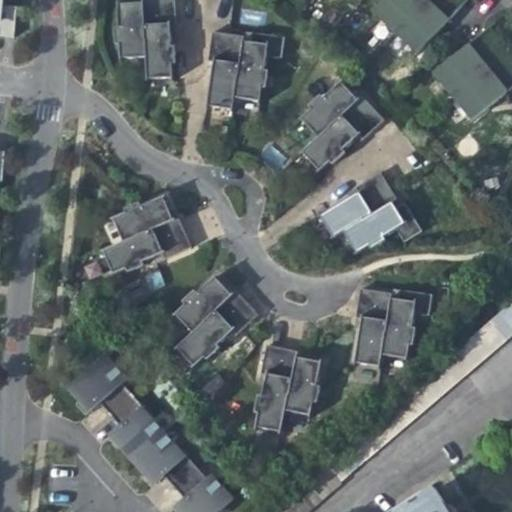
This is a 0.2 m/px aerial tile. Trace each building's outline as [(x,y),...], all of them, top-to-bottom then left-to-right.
[(176,12),(175,0),(144,0),(145,4),(145,13),(176,12)] [(396,34),(425,0),(384,0),(373,13),(396,34)] [(418,55),(450,19),(429,0),(425,0),(396,34),(418,55)] [(429,0),(450,19),(468,2),(465,0),(429,0)] [(145,13),(145,4),(135,5),(119,5),(121,60),(147,59),(146,26),(145,13)] [(0,33),(0,35),(14,37),(17,8),(3,7),(0,33)] [(172,25),(177,25),(177,15),(176,12),(145,13),(146,26),(172,25)] [(173,48),(172,25),(146,26),(147,59),(148,80),(174,79),(173,48)] [(490,70),(510,53),(499,40),(490,28),(469,45),(490,70)] [(244,42),(244,37),(214,33),(211,47),(242,52),(244,42)] [(283,59),(286,38),(253,33),(251,44),(244,42),(242,52),(240,66),(235,99),(261,103),(268,57),(283,59)] [(453,100),(490,70),(469,45),(434,74),(453,100)] [(240,66),(242,52),(211,47),(209,61),(215,62),(240,66)] [(508,93),(511,90),(511,55),(510,53),(490,70),(508,93)] [(235,99),(240,66),(215,62),(208,107),(233,111),(235,99)] [(472,123),(508,93),(490,70),(453,100),(472,123)] [(353,108),(360,102),(342,83),(302,120),(320,139),(344,117),(353,108)] [(385,121),(364,98),(360,102),(353,108),(375,131),(385,121)] [(375,131),(353,108),(344,117),(360,136),(364,140),(371,134),(375,131)] [(321,172),(360,136),(344,117),(320,139),(303,154),(321,173),(321,172)] [(281,167),(287,156),(268,145),(262,156),(281,167)] [(398,200),(382,174),(369,181),(385,207),(393,202),(398,200)] [(385,207),(369,181),(356,188),(360,193),(372,215),(385,207)] [(372,215),(360,193),(321,216),(335,238),(345,232),(372,215)] [(154,230),(174,221),(170,210),(164,197),(116,218),(126,242),(154,230)] [(397,209),(393,202),(385,207),(372,215),(345,232),(358,254),(398,231),(405,243),(423,232),(406,204),(397,209)] [(159,244),(186,233),(179,219),(174,221),(154,230),(159,244)] [(159,244),(154,230),(126,242),(104,251),(115,275),(155,258),(163,254),(159,244)] [(159,244),(163,254),(165,259),(192,247),(186,233),(159,244)] [(216,312),(233,296),(227,289),(216,278),(181,310),(177,314),(195,332),(216,312)] [(391,299),(392,294),(362,290),(359,304),(390,309),(391,299)] [(430,315),(434,295),(421,293),(400,290),(399,300),(391,299),(390,309),(388,322),(383,355),(409,359),(416,313),(430,315)] [(227,323),(248,304),(237,292),(233,296),(216,312),(227,323)] [(308,511),(341,484),(339,482),(511,334),(511,299),(263,511),(308,511)] [(238,335),(259,316),(248,304),(227,323),(234,331),(238,335)] [(388,322),(390,309),(359,304),(357,318),(363,319),(388,322)] [(227,323),(216,312),(195,332),(177,348),(195,367),(227,338),(234,331),(227,323)] [(383,355),(388,322),(363,319),(360,337),(356,363),(356,364),(382,367),(383,355)] [(277,378),(283,349),(268,346),(262,375),(268,376),(277,378)] [(297,358),(298,353),(283,349),(277,378),(292,381),(297,358)] [(101,403),(124,383),(127,380),(106,357),(73,387),(84,399),(77,405),(81,410),(87,416),(93,411),(101,403)] [(318,387),(322,364),(312,361),(297,358),(292,381),(286,411),(311,416),(318,387)] [(286,411),(292,381),(277,378),(268,376),(266,384),(257,427),(282,433),(286,411)] [(112,415),(135,395),(124,383),(101,403),(112,415)] [(122,427),(145,407),(135,395),(112,415),(122,427)] [(137,458),(167,431),(145,407),(122,427),(119,430),(115,434),(137,458)] [(166,476),(189,456),(167,431),(137,458),(159,483),(166,476)] [(177,488),(200,468),(189,456),(166,476),(177,488)] [(187,500),(210,479),(200,468),(177,488),(187,500)] [(213,476),(210,479),(187,500),(181,505),(173,511),(219,511),(234,499),(213,476)] [(447,511),(435,492),(403,511),(447,511)]
